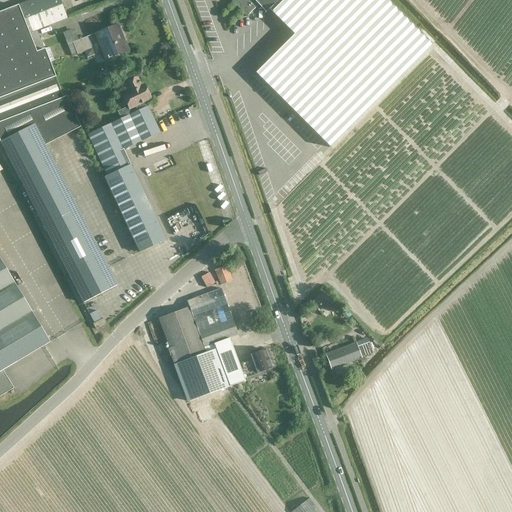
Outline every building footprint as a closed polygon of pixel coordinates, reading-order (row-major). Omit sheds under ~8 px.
[(0,142),(20,180),(21,184),(83,303),(116,285),(76,207),(63,181),(44,145),(80,127),(71,110),(64,96),(62,97),(54,78),(55,78),(44,48),(43,49),(37,31),(67,19),(59,0),(31,0),(0,12),(0,142)] [(233,0),(248,15),(259,4),(263,10),(265,12),(268,9),(294,34),(255,73),(285,104),(303,122),(306,125),(324,142),(329,147),(432,44),(387,0),(233,0)] [(94,34),(104,60),(128,50),(118,24),(94,34)] [(77,54),(91,49),(87,37),(72,42),(72,43),(67,45),(71,54),(76,52),(77,54)] [(114,116),(116,121),(146,107),(143,102),(151,99),(144,85),(142,86),(137,77),(122,84),(126,92),(121,94),(127,107),(117,112),(118,114),(114,116)] [(86,135),(105,174),(106,175),(106,176),(104,177),(139,252),(165,240),(123,150),(159,132),(147,107),(146,107),(116,121),(86,135)] [(0,294),(15,286),(0,260),(0,294)] [(226,265),(214,270),(213,270),(219,285),(232,281),(226,265)] [(206,286),(215,282),(209,271),(200,276),(206,286)] [(15,286),(0,294),(0,335),(33,316),(15,286)] [(158,318),(175,364),(188,401),(245,381),(229,338),(238,335),(231,317),(220,288),(186,301),(188,307),(158,318)] [(310,302),(319,310),(330,299),(322,290),(310,302)] [(33,316),(0,335),(0,371),(2,370),(49,342),(33,316)] [(106,324),(103,318),(93,324),(95,329),(106,324)] [(355,343),(325,354),(331,369),(361,358),(361,357),(373,352),(368,339),(356,343),(355,343)] [(251,359),(240,363),(247,381),(266,374),(264,370),(271,367),(265,349),(249,355),(251,359)] [(2,370),(0,371),(0,395),(13,388),(2,370)] [(321,511),(311,497),(293,509),(294,511),(321,511)]
